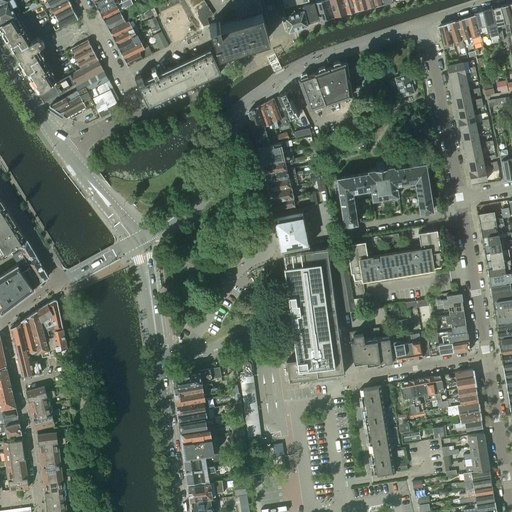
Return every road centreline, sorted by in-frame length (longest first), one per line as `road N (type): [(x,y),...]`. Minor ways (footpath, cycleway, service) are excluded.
road 1 (residential): [(158,359),(186,354),(229,279),(267,249),(254,167),(221,150)]
road 2 (residential): [(221,150),(240,107),(289,70),(423,23)]
road 3 (residential): [(1,325),(32,432),(43,511)]
road 4 (residential): [(459,197),(423,23)]
road 5 (residential): [(281,40),(214,88),(139,117)]
road 6 (residential): [(485,357),(459,197)]
road 7 (secondary): [(177,511),(158,359)]
road 8 (residential): [(485,357),(353,378)]
road 9 (residential): [(408,0),(281,40)]
road 10 (residential): [(134,240),(192,201),(221,150)]
road 11 (secondary): [(158,359),(147,272),(134,240)]
road 12 (residential): [(505,476),(485,357)]
